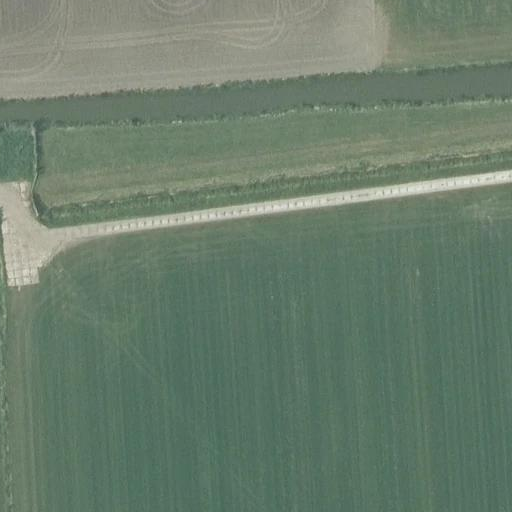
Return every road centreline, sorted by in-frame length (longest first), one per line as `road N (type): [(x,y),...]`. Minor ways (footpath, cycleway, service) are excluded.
road 1 (track): [(19,190),(25,241),(511,179)]
road 2 (track): [(19,190),(511,129)]
